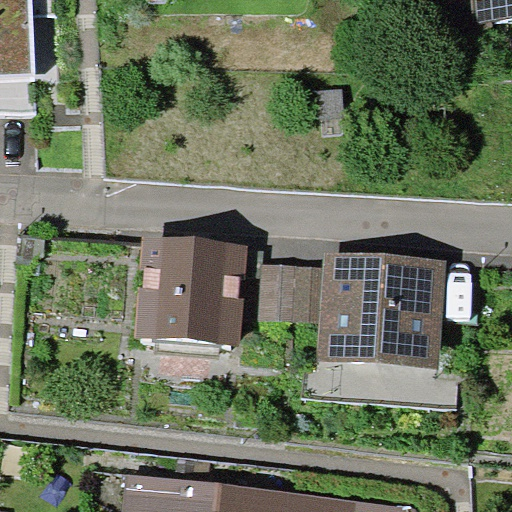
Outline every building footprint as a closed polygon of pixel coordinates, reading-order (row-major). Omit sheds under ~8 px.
[(0,0),(0,80),(35,79),(30,0),(0,0)] [(493,25),(494,20),(472,22),(470,0),(424,0),(442,44),(493,25)] [(494,20),(511,18),(511,0),(470,0),(472,22),(494,20)] [(135,336),(241,344),(248,243),(142,235),(135,336)] [(317,359),(439,366),(445,259),(323,252),(322,269),(319,323),(317,359)] [(294,321),(297,267),(262,265),(259,319),(294,321)] [(319,323),(322,269),(297,267),(294,321),(319,323)] [(121,511),(419,511),(416,506),(221,479),(126,472),(121,511)]
